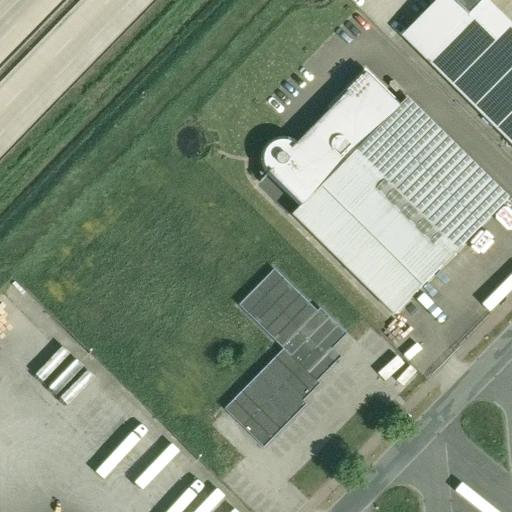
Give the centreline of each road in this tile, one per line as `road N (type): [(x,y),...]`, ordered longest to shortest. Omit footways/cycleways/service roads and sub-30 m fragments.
road 1 (residential): [(511,328),(339,511)]
road 2 (motorway): [(0,114),(112,0)]
